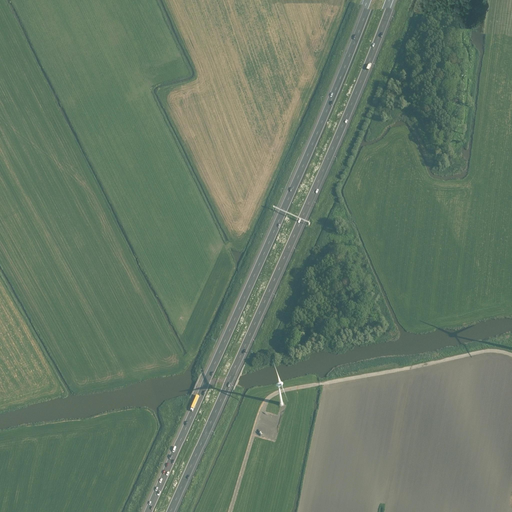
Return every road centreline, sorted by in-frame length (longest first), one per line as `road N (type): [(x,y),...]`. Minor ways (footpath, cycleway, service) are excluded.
road 1 (motorway): [(367,0),(318,130),(146,511)]
road 2 (motorway): [(168,511),(389,0)]
